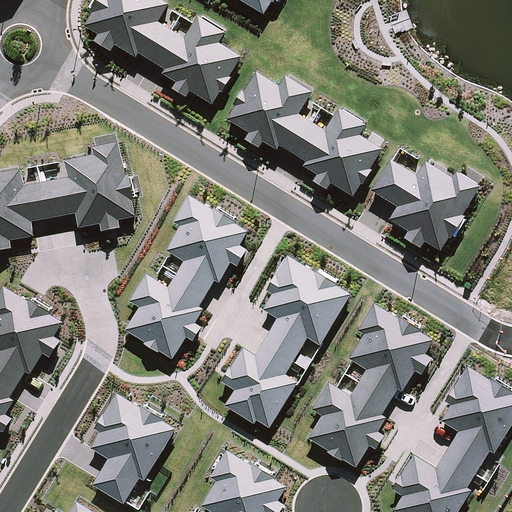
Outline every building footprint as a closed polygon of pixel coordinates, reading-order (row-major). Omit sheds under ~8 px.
[(141,55),(154,63),(173,32),(160,24),(171,6),(161,0),(103,0),(87,27),(100,35),(96,43),(113,53),(118,46),(138,59),(141,55)] [(239,0),(266,16),(273,3),(275,5),(278,0),(239,0)] [(192,92),(214,106),(222,93),(224,94),(233,79),(231,78),(243,58),(221,45),(227,35),(199,18),(186,40),(173,32),(154,63),(167,71),(164,75),(178,83),(174,90),(188,99),(192,92)] [(282,147),(295,155),(314,125),(301,117),(314,94),(287,78),(281,88),(258,74),(246,94),(243,93),(235,107),(237,108),(229,121),(251,135),(247,141),(261,150),(265,143),(279,152),(282,147)] [(314,125),(295,155),(308,163),(305,168),(319,176),(315,183),(329,191),(333,185),(355,198),(363,186),(365,187),(374,172),(372,171),(384,151),(362,138),(368,127),(341,110),(327,133),(314,125)] [(37,184),(44,219),(72,214),(75,229),(97,225),(99,233),(118,229),(116,221),(134,217),(131,202),(134,201),(128,176),(126,176),(120,143),(92,149),(93,156),(62,162),(65,178),(37,184)] [(392,160),(373,191),(399,208),(391,221),(410,232),(406,239),(423,249),(427,243),(443,252),(451,238),(453,240),(467,217),(465,216),(482,188),(458,173),(454,179),(427,163),(418,177),(392,160)] [(29,222),(44,219),(37,184),(22,187),(18,171),(0,174),(0,251),(12,250),(10,242),(32,237),(29,222)] [(182,262),(174,275),(206,295),(214,282),(218,285),(231,264),(237,268),(248,251),(241,247),(250,233),(237,226),(239,223),(215,209),(214,211),(190,197),(173,224),(179,228),(165,251),(182,262)] [(277,320),(267,337),(298,356),(308,339),(321,347),(353,296),(338,288),(340,286),(317,272),(316,274),(289,257),(268,292),(272,295),(263,311),(277,320)] [(158,351),(172,360),(185,339),(191,343),(200,328),(193,324),(202,311),(197,308),(206,295),(174,275),(165,289),(143,275),(127,302),(137,308),(123,331),(143,343),(142,345),(156,354),(158,351)] [(0,373),(19,386),(27,373),(31,376),(44,355),(51,359),(61,342),(55,338),(63,324),(51,317),(52,314),(29,300),(27,302),(4,288),(0,293),(0,373)] [(367,369),(359,383),(391,402),(399,390),(403,392),(416,371),(422,375),(433,358),(426,354),(435,341),(422,333),(424,331),(401,316),(399,319),(375,305),(358,332),(364,335),(350,359),(367,369)] [(254,357),(242,350),(221,383),(234,391),(225,406),(255,424),(257,421),(270,429),(298,384),(285,376),(298,356),(267,337),(254,357)] [(511,427),(511,394),(468,368),(447,403),(451,406),(442,422),(459,432),(448,452),(479,471),(491,451),(495,454),(511,427)] [(0,430),(5,434),(13,419),(7,416),(15,402),(11,399),(19,386),(0,373),(0,430)] [(343,459),(357,468),(370,446),(376,450),(385,436),(379,432),(387,419),(382,416),(391,402),(359,383),(350,396),(329,383),(312,410),(322,416),(309,438),(329,450),(327,453),(341,462),(343,459)] [(94,486),(125,505),(141,479),(145,482),(177,431),(164,422),(165,420),(143,407),(141,409),(118,395),(105,417),(104,416),(96,430),(101,433),(92,448),(110,460),(94,486)] [(279,502),(287,488),(274,480),(275,478),(253,464),(252,467),(228,452),(212,479),(217,482),(202,507),(209,511),(282,511),(286,506),(279,502)] [(479,471),(448,452),(437,469),(415,456),(394,491),(404,497),(395,511),(459,511),(472,492),(467,489),(479,471)] [(91,511),(77,503),(71,511),(58,511),(57,511),(91,511)]
